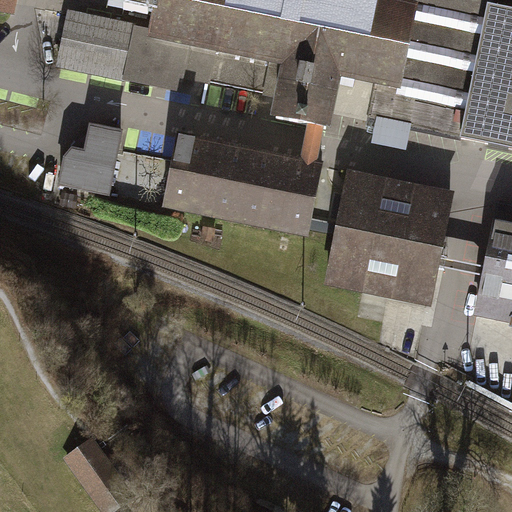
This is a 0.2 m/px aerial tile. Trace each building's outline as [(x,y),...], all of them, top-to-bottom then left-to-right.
[(0,0),(0,11),(10,14),(13,0),(0,0)] [(105,0),(104,10),(145,18),(142,30),(67,14),(56,69),(178,94),(180,81),(268,99),(264,119),(304,127),(321,131),(323,131),(327,115),(336,72),(395,85),(412,0),(105,0)] [(492,0),(412,0),(395,85),(336,72),(327,115),(358,121),(353,146),(404,157),(409,130),(457,140),(486,2),(492,3),(492,0)] [(457,140),(511,151),(511,7),(492,3),(486,2),(457,140)] [(117,131),(91,126),(86,149),(71,146),(63,184),(104,192),(117,131)] [(138,151),(140,127),(125,126),(123,150),(138,151)] [(301,143),(298,159),(314,162),(318,146),(321,131),(304,127),(301,143)] [(176,134),(161,208),(305,238),(321,164),(314,162),(298,159),(176,134)] [(321,287),(427,309),(451,195),(345,173),(321,287)] [(493,389),(511,392),(511,207),(498,204),(465,361),(498,367),(493,389)] [(89,442),(65,459),(102,511),(112,511),(116,510),(131,499),(89,442)]
